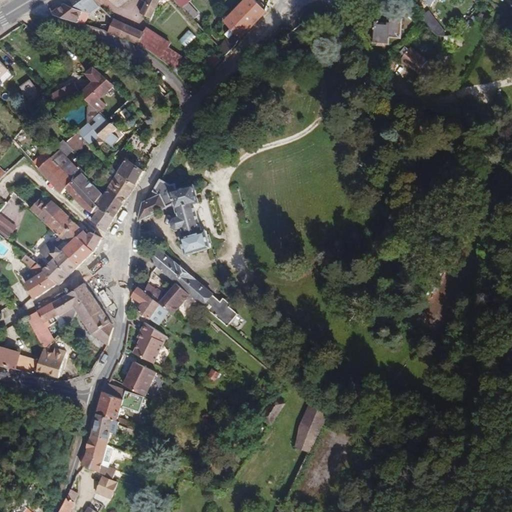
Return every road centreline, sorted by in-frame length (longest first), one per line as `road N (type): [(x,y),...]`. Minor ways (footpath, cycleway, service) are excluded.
road 1 (track): [(297,26),(319,58),(315,122),(233,164),(217,181),(263,321)]
road 2 (track): [(511,182),(494,139),(377,93),(362,44)]
road 3 (residential): [(23,6),(155,59),(195,109)]
road 4 (residential): [(123,245),(146,182),(195,109)]
road 5 (residential): [(195,109),(285,0)]
road 6 (residential): [(0,327),(106,263),(121,262)]
road 7 (residential): [(98,396),(122,327),(121,262)]
road 8 (residential): [(57,511),(98,396)]
